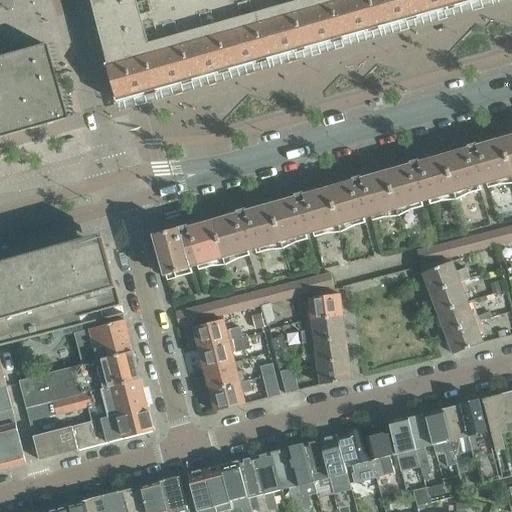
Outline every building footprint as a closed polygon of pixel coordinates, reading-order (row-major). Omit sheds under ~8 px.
[(104,65),(116,112),(511,0),(93,0),(109,63),(104,65)] [(43,43),(35,46),(0,55),(0,134),(61,117),(61,118),(63,117),(43,43)] [(511,135),(502,138),(511,173),(511,135)] [(511,173),(502,138),(444,155),(455,193),(511,176),(511,173)] [(455,193),(444,155),(386,171),(397,209),(455,193)] [(339,226),(373,216),(397,209),(386,171),(328,188),(339,226)] [(328,188),(304,194),(270,204),(281,242),(339,226),(328,188)] [(270,204),(212,220),(223,259),(281,242),(270,204)] [(180,228),(154,236),(165,276),(191,269),(191,268),(223,259),(212,220),(180,229),(180,228)] [(498,230),(502,244),(509,242),(506,228),(498,230)] [(491,232),(495,246),(502,244),(498,230),(491,232)] [(495,246),(491,232),(484,234),(487,248),(495,246)] [(480,250),(487,248),(484,234),(476,236),(480,250)] [(472,252),(480,250),(476,236),(469,238),(472,252)] [(465,253),(472,252),(469,238),(462,239),(465,253)] [(458,255),(465,253),(462,239),(454,241),(458,255)] [(450,257),(458,255),(454,241),(447,243),(450,257)] [(443,259),(450,257),(447,243),(439,245),(443,259)] [(436,261),(443,259),(439,245),(432,247),(436,261)] [(428,263),(436,261),(432,247),(425,249),(428,263)] [(0,345),(52,332),(124,314),(106,249),(99,252),(98,250),(96,250),(95,249),(93,250),(91,251),(90,252),(90,254),(0,279),(0,345)] [(422,265),(428,263),(425,249),(417,251),(421,265),(422,265)] [(422,265),(421,265),(422,268),(424,273),(452,263),(450,257),(443,259),(436,261),(428,263),(422,265)] [(424,273),(423,274),(431,295),(464,282),(471,280),(467,269),(456,273),(452,263),(424,273)] [(323,275),(327,289),(334,287),(331,273),(323,275)] [(323,275),(316,277),(319,290),(327,289),(323,275)] [(308,279),(312,292),(319,290),(316,277),(308,279)] [(308,279),(301,281),(305,294),(311,293),(312,292),(308,279)] [(294,282),(297,296),(305,294),(301,281),(294,282)] [(294,282),(286,284),(290,298),(297,296),(294,282)] [(438,314),(468,303),(463,292),(467,290),(464,282),(431,295),(438,314)] [(286,284),(279,286),(283,300),(290,298),(286,284)] [(272,288),(275,302),(283,300),(279,286),(272,288)] [(312,292),(311,293),(313,298),(339,295),(338,289),(335,290),(334,287),(327,289),(319,290),(312,292)] [(272,288),(264,290),(268,304),(275,302),(272,288)] [(257,292),(261,306),(268,304),(264,290),(257,292)] [(249,294),(253,308),(261,306),(257,292),(249,294)] [(242,296),(246,309),(253,308),(249,294),(242,296)] [(307,310),(308,321),(344,316),(341,294),(339,295),(313,298),(310,298),(311,309),(307,310)] [(238,311),(246,309),(242,296),(235,297),(238,311)] [(231,313),(238,311),(235,297),(227,299),(231,313)] [(224,315),(231,313),(227,299),(220,301),(224,315)] [(223,315),(224,315),(220,301),(213,303),(216,317),(223,315)] [(209,319),(216,317),(213,303),(205,305),(209,319)] [(264,316),(272,313),(270,303),(261,306),(264,316)] [(468,303),(438,314),(446,334),(479,321),(476,313),(472,314),(468,303)] [(202,321),(209,319),(205,305),(198,307),(202,321)] [(194,323),(202,321),(198,307),(191,309),(194,323)] [(193,323),(194,323),(191,309),(183,311),(187,325),(193,323)] [(179,326),(187,325),(183,311),(176,313),(179,326)] [(194,323),(193,323),(194,327),(224,320),(223,315),(216,317),(209,319),(202,321),(194,323)] [(264,329),(264,327),(262,315),(253,317),(256,331),(264,329)] [(316,343),(347,339),(344,316),(308,321),(310,331),(302,332),(303,345),(316,343)] [(82,365),(134,352),(126,320),(75,333),(82,365)] [(243,338),(242,337),(240,327),(227,330),(224,320),(194,327),(200,349),(243,338)] [(479,321),(446,334),(454,355),(483,344),(479,332),(482,331),(479,321)] [(200,349),(205,370),(235,362),(232,352),(250,347),(247,336),(242,337),(243,338),(200,349)] [(272,339),(275,351),(286,348),(283,337),(272,339)] [(313,353),(314,364),(349,359),(347,339),(316,343),(317,352),(313,353)] [(81,395),(141,379),(134,352),(82,365),(36,377),(20,381),(27,409),(50,403),(81,395)] [(321,385),(352,381),(349,359),(314,364),(316,375),(320,374),(321,385)] [(0,412),(13,409),(0,360),(0,412)] [(210,390),(244,381),(241,370),(237,371),(235,362),(205,370),(210,390)] [(263,377),(275,373),(273,364),(261,367),(263,377)] [(293,392),(299,391),(293,369),(281,372),(286,394),(293,392)] [(275,396),(281,395),(275,373),(263,377),(269,398),(275,396)] [(94,421),(148,407),(141,379),(81,395),(85,409),(90,408),(94,421)] [(216,412),(246,404),(243,393),(253,391),(250,380),(244,381),(210,390),(216,412)] [(511,392),(502,395),(511,435),(511,434),(511,392)] [(511,435),(502,395),(484,400),(504,479),(511,476),(511,475),(502,437),(511,435)] [(479,401),(461,406),(469,436),(487,432),(479,401)] [(469,436),(461,406),(443,410),(457,464),(460,475),(461,481),(470,478),(468,471),(464,454),(473,452),(469,436)] [(79,450),(154,431),(148,407),(94,421),(72,426),(79,450)] [(17,424),(13,409),(0,412),(0,469),(26,463),(20,440),(17,424)] [(457,464),(443,410),(425,415),(433,446),(436,456),(445,454),(448,466),(457,464)] [(425,415),(409,419),(421,467),(424,477),(433,475),(426,448),(433,446),(425,415)] [(421,467),(409,419),(390,424),(398,455),(401,472),(411,470),(421,467)] [(395,473),(383,425),(364,430),(377,478),(395,473)] [(57,430),(34,436),(40,460),(79,450),(72,426),(57,430)] [(377,478),(364,430),(340,436),(347,465),(352,464),(354,472),(352,473),(354,483),(377,478)] [(349,474),(347,465),(340,436),(322,441),(335,494),(344,492),(340,476),(349,474)] [(335,494),(322,441),(306,445),(318,494),(319,499),(335,494)] [(306,445),(290,449),(304,508),(305,508),(313,506),(310,496),(318,494),(306,445)] [(304,508),(290,449),(273,453),(282,490),(289,488),(294,511),(305,511),(305,508),(304,508)] [(273,453),(256,457),(269,510),(277,508),(273,492),(282,490),(273,453)] [(262,511),(269,510),(256,457),(240,461),(249,499),(258,497),(261,511),(262,511)] [(240,461),(223,466),(232,503),(241,501),(243,511),(247,511),(248,511),(247,511),(252,511),(249,499),(240,461)] [(223,466),(206,470),(216,511),(224,511),(223,505),(232,503),(223,466)] [(216,511),(206,470),(189,474),(198,511),(207,509),(207,511),(216,511)] [(447,493),(463,489),(461,481),(460,475),(444,479),(445,484),(447,493)] [(188,511),(179,476),(162,481),(169,511),(188,511)] [(169,511),(162,481),(143,486),(149,511),(169,511)] [(445,484),(427,488),(429,497),(431,497),(447,493),(445,484)] [(149,511),(143,486),(124,491),(129,511),(149,511)] [(433,503),(431,497),(429,497),(427,488),(414,491),(418,507),(433,503)] [(129,511),(124,491),(105,495),(109,511),(129,511)] [(109,511),(105,495),(86,500),(89,511),(109,511)] [(89,511),(86,500),(67,505),(69,511),(89,511)] [(448,501),(447,511),(455,511),(456,501),(448,501)] [(464,511),(465,503),(457,503),(456,511),(464,511)]
